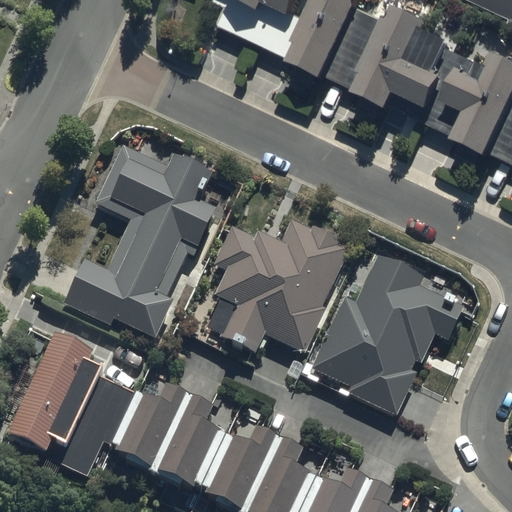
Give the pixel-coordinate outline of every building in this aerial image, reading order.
[(226,0),(216,23),(283,54),(308,0),(226,0)] [(308,0),(283,54),(348,84),(381,14),(351,0),(308,0)] [(348,84),(425,119),(448,69),(434,62),(451,25),(397,0),(387,0),(381,14),(348,84)] [(511,0),(468,0),(511,20),(511,0)] [(425,119),(511,159),(511,51),(495,43),(482,70),(455,57),(448,69),(425,119)] [(82,255),(62,297),(152,340),(172,297),(156,290),(180,238),(196,246),(214,208),(198,200),(211,172),(169,152),(163,165),(121,145),(95,202),(129,218),(106,267),(82,255)] [(262,330),(300,348),(350,244),(291,216),(278,242),(230,220),(211,259),(225,266),(212,292),(232,302),(217,332),(253,349),(262,330)] [(393,410),(430,331),(444,337),(460,302),(418,283),(422,273),(376,251),(353,300),(342,295),(307,370),(393,410)] [(3,438),(83,472),(122,383),(102,374),(105,367),(85,358),(89,348),(49,331),(3,438)] [(104,458),(147,477),(182,399),(158,388),(152,400),(133,392),(104,458)] [(182,399),(147,477),(189,495),(219,429),(203,422),(208,410),(182,399)] [(195,507),(206,511),(241,511),(276,436),(248,424),(244,434),(230,428),(195,507)] [(276,436),(241,511),(293,511),(312,469),(292,461),(299,446),(276,436)] [(303,511),(350,511),(367,476),(343,465),(336,482),(320,475),(303,511)] [(367,476),(350,511),(392,511),(381,507),(390,486),(367,476)]
